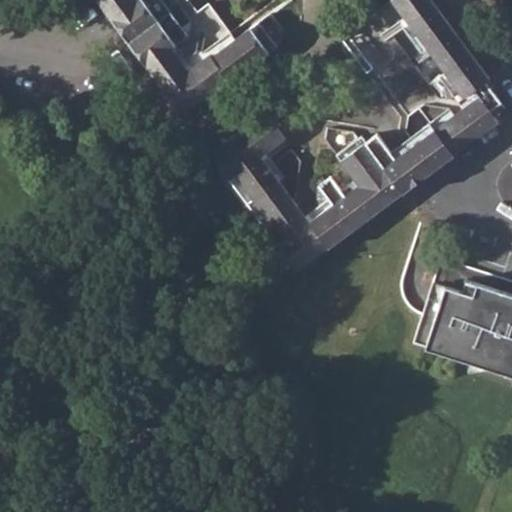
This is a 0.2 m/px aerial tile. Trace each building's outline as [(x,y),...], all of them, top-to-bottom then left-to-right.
[(97,0),(154,76),(181,114),(281,43),(284,29),(271,12),(236,38),(208,2),(197,12),(188,0),(97,0)] [(431,0),(390,0),(348,36),(408,114),(419,107),(429,100),(444,121),(434,128),(453,155),(497,121),(494,115),(475,89),(486,81),(490,78),(431,0)] [(475,89),(494,115),(505,107),(486,81),(475,89)] [(419,107),(434,128),(444,121),(429,100),(419,107)] [(235,174),(253,199),(271,223),(285,241),(292,235),(297,205),(278,180),(260,155),(265,151),(284,136),(267,111),(216,149),(235,174)] [(410,176),(415,183),(453,155),(434,128),(395,156),(410,176)] [(312,259),(400,194),(404,191),(399,184),(410,176),(395,156),(377,132),(365,141),(340,160),(354,179),(358,185),(344,194),(340,188),(330,175),(318,184),(315,208),(319,213),(309,221),(307,223),(303,248),(312,259)] [(336,154),(340,160),(365,141),(361,135),(336,154)] [(210,153),(229,179),(235,174),(216,149),(210,153)] [(260,155),(278,180),(285,175),(265,151),(260,155)] [(229,179),(247,203),(253,199),(235,174),(229,179)] [(404,191),(415,183),(410,176),(399,184),(404,191)] [(340,188),(344,194),(358,185),(354,179),(340,188)] [(247,203),(265,227),(271,223),(253,199),(247,203)] [(279,247),(297,270),(312,259),(303,248),(307,223),(309,221),(319,213),(315,208),(305,215),(297,205),(292,235),(285,241),(279,247)] [(511,280),(441,258),(413,343),(511,373),(511,280)]
